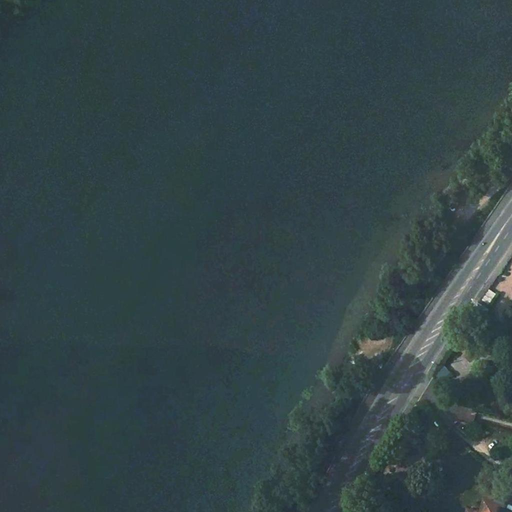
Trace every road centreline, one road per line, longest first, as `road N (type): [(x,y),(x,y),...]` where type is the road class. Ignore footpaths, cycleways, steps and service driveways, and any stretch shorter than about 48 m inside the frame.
road 1 (primary): [(511,203),(404,364),(322,511)]
road 2 (primary): [(334,511),(414,371),(511,225)]
road 3 (unknown): [(404,364),(454,400),(511,419)]
